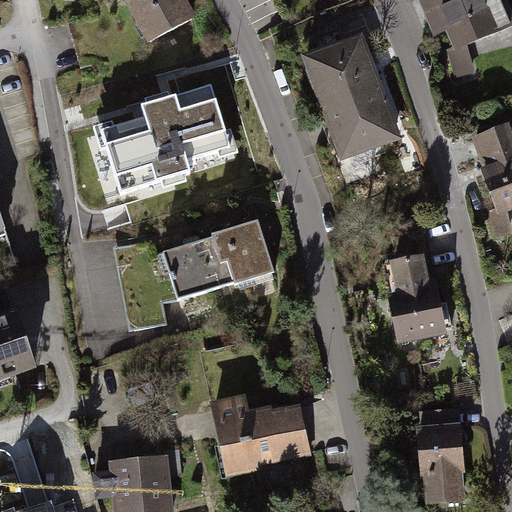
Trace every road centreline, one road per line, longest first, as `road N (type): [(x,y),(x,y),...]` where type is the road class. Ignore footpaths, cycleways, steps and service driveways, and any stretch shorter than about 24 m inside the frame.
road 1 (residential): [(224,0),(305,186),(370,511)]
road 2 (residential): [(509,511),(473,281),(387,6)]
road 3 (residential): [(35,27),(95,350)]
